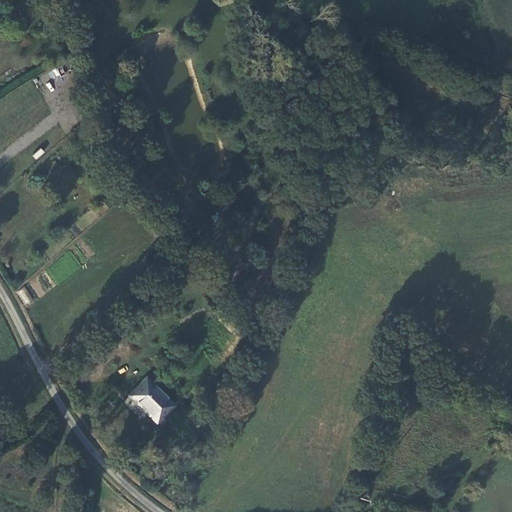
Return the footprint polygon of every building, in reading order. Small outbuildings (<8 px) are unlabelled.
[(32,80),(25,85),(29,90),(36,85),(32,80)] [(24,86),(8,96),(12,103),(28,92),(24,86)] [(193,224),(187,229),(206,253),(212,249),(193,224)] [(16,292),(25,305),(33,300),(24,287),(16,292)] [(104,330),(107,333),(118,322),(115,319),(104,330)] [(118,322),(107,333),(112,337),(123,327),(118,322)] [(147,378),(130,395),(157,424),(175,407),(158,390),(153,385),(147,378)] [(157,381),(153,385),(158,390),(162,386),(157,381)] [(199,433),(204,437),(209,432),(204,428),(199,433)] [(204,437),(210,443),(215,438),(209,432),(204,437)]
